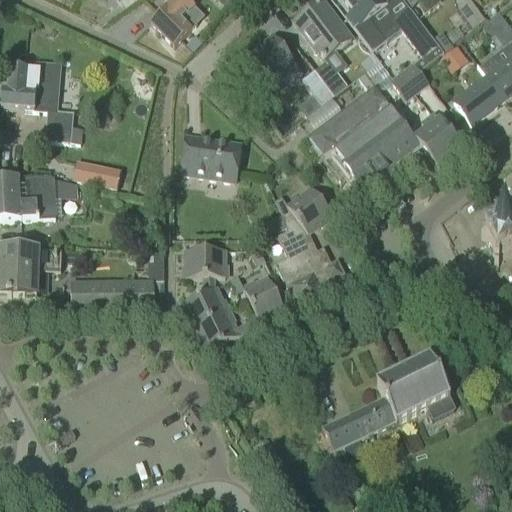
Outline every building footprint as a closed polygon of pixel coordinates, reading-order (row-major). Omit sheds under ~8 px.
[(192,12),(179,0),(150,29),(173,53),(178,49),(180,51),(188,43),(186,40),(196,30),(185,19),(192,12)] [(231,0),(212,0),(223,11),(233,1),(231,0)] [(339,0),(351,16),(344,21),(371,58),(386,47),(371,26),(372,22),(384,12),(386,11),(385,9),(378,0),(339,0)] [(402,0),(411,11),(425,0),(402,0)] [(293,28),(322,66),(352,44),(321,4),(314,10),(315,11),(293,28)] [(467,34),(484,26),(473,4),(456,12),(467,34)] [(444,60),(438,51),(429,40),(410,16),(396,28),(415,51),(423,62),(412,70),(419,79),(421,78),(444,60)] [(498,21),(490,27),(502,42),(510,36),(498,21)] [(238,69),(265,105),(299,79),(272,43),(238,69)] [(499,57),(478,73),(485,83),(486,82),(503,105),(511,98),(511,48),(499,57)] [(456,53),(441,64),(449,75),(464,64),(456,53)] [(327,67),(314,77),(333,103),(347,93),(327,67)] [(58,117),(62,70),(35,68),(35,77),(8,75),(6,97),(2,97),(0,115),(47,118),(44,148),(80,150),(81,135),(72,134),(73,118),(58,117)] [(419,79),(412,70),(390,87),(405,108),(429,90),(421,78),(419,79)] [(333,103),(314,77),(301,86),(321,113),(333,103)] [(413,143),(408,137),(364,79),(358,84),(368,97),(307,143),(323,163),(330,157),(362,199),(421,155),(413,143)] [(503,105),(486,82),(485,83),(453,107),(470,130),(503,105)] [(465,160),(453,144),(434,118),(420,128),(424,134),(413,143),(421,155),(440,179),(465,160)] [(180,180),(235,188),(240,152),(212,148),(212,151),(185,147),(180,180)] [(90,190),(108,194),(112,174),(94,171),(90,190)] [(5,186),(0,186),(0,228),(7,228),(20,228),(20,227),(54,225),(53,205),(65,204),(65,189),(52,187),(36,185),(18,186),(18,185),(5,186)] [(332,223),(310,194),(287,211),(281,204),(274,208),(280,221),(281,224),(291,221),(307,242),(308,241),(332,223)] [(480,243),(484,245),(495,264),(493,269),(497,270),(499,266),(511,258),(511,206),(511,207),(509,215),(511,219),(503,223),(504,225),(498,229),(500,233),(486,240),(481,239),(480,243)] [(260,246),(285,234),(281,224),(280,221),(254,232),(260,246)] [(341,292),(323,254),(316,257),(308,241),(307,242),(291,221),(281,224),(285,234),(286,237),(276,242),(287,264),(274,270),(287,296),(296,314),(298,313),(300,316),(324,304),(322,301),(341,292)] [(60,278),(61,258),(0,255),(0,299),(6,300),(6,302),(11,302),(11,300),(35,301),(36,277),(60,278)] [(203,284),(203,299),(213,294),(213,284),(224,284),(224,256),(184,257),(184,284),(203,284)] [(162,261),(152,261),(152,269),(162,269),(162,261)] [(255,320),(243,326),(249,337),(285,319),(267,283),(242,295),(255,320)] [(72,289),(72,317),(151,317),(151,289),(72,289)] [(179,311),(191,335),(226,318),(215,294),(213,294),(203,299),(179,311)] [(226,318),(191,335),(203,359),(249,337),(243,326),(233,331),(226,318)] [(383,405),(321,435),(332,459),(343,454),(346,462),(362,454),(358,447),(395,429),(395,430),(426,414),(432,426),(453,416),(448,404),(449,403),(429,364),(376,390),(383,405)]
